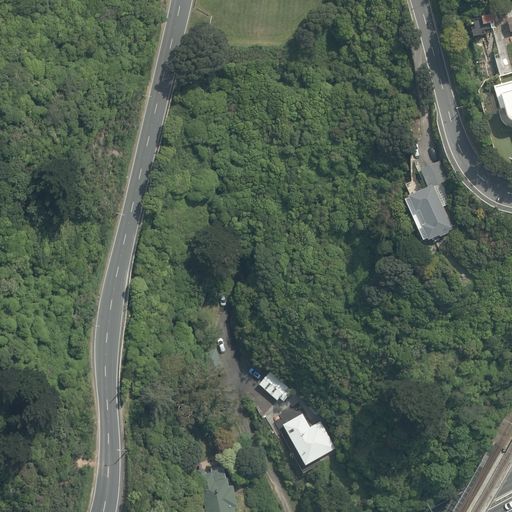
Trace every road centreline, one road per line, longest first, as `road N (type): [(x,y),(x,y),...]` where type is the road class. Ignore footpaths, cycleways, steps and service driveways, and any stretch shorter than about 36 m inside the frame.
road 1 (secondary): [(107,511),(115,471),(106,333),(179,0)]
road 2 (secondary): [(421,0),(460,146),(479,177),(511,196)]
